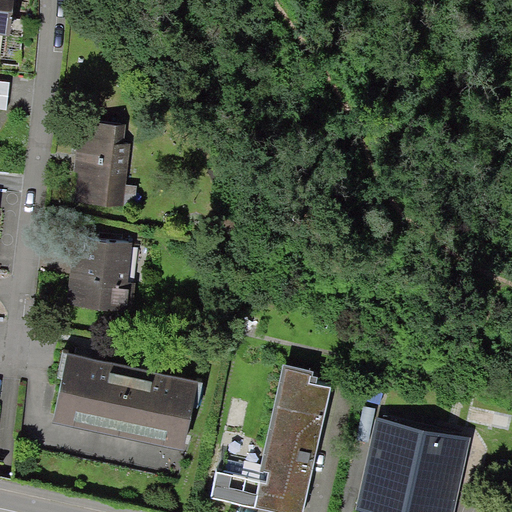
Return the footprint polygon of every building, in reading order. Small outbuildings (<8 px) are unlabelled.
[(0,0),(0,27),(9,29),(12,0),(0,0)] [(0,105),(7,106),(10,79),(0,77),(0,105)] [(76,115),(66,195),(122,202),(130,140),(121,139),(124,121),(76,115)] [(129,241),(73,234),(64,299),(129,308),(133,278),(124,277),(129,241)] [(101,360),(68,353),(55,411),(184,439),(197,381),(164,374),(101,360)] [(260,469),(223,460),(220,472),(213,470),(207,497),(251,506),(276,511),(300,511),(328,385),(307,380),(309,371),(282,365),(260,469)] [(444,511),(458,444),(381,429),(366,503),(410,511),(444,511)]
